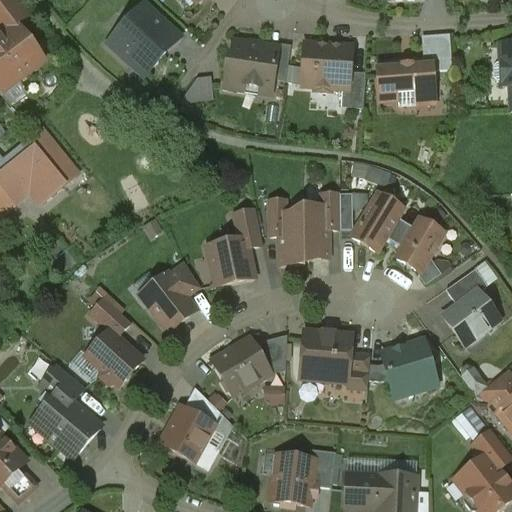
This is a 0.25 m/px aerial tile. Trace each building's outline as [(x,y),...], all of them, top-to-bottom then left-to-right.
[(13,0),(0,0),(0,36),(4,42),(19,31),(19,33),(31,24),(13,0)] [(144,9),(130,23),(151,43),(164,29),(178,43),(179,41),(144,9)] [(130,23),(109,47),(144,79),(178,43),(164,29),(151,43),(130,23)] [(4,42),(1,45),(0,43),(0,92),(3,96),(5,95),(3,93),(41,65),(42,67),(44,65),(19,33),(19,31),(4,42)] [(454,53),(453,33),(425,35),(426,55),(454,53)] [(262,47),(250,45),(250,47),(234,44),(232,58),(229,58),(224,92),(249,95),(250,90),(270,93),(269,98),(271,99),(274,83),(275,71),(278,51),(262,49),(262,47)] [(352,50),(304,47),(301,90),(316,91),(316,92),(318,95),(327,96),(329,93),(329,92),(343,92),(349,93),(350,75),(345,75),(346,68),(351,64),(352,50)] [(511,47),(504,47),(505,64),(500,65),(496,66),(493,69),(494,81),(497,84),(501,83),(501,89),(509,89),(511,88),(511,47)] [(451,61),(430,63),(431,74),(452,73),(451,61)] [(430,62),(378,66),(378,72),(381,105),(398,104),(398,109),(414,108),(414,102),(433,101),(430,63),(430,62)] [(287,73),(275,71),(274,83),(285,85),(287,73)] [(365,77),(350,75),(349,93),(343,92),(341,111),(363,112),(365,77)] [(196,99),(216,98),(215,77),(195,78),(196,99)] [(0,218),(14,208),(0,191),(0,218)] [(340,234),(339,198),(326,198),(326,211),(328,211),(328,234),(340,234)] [(352,198),(339,198),(340,234),(352,234),(352,198)] [(378,198),(352,241),(376,256),(385,241),(397,222),(402,213),(378,198)] [(281,205),(267,205),(267,241),(279,241),(279,218),(281,218),(281,205)] [(326,211),(303,211),(303,217),(303,218),(304,263),(305,263),(328,262),(328,234),(328,211),(326,211)] [(246,242),(248,252),(263,249),(255,214),(232,219),(237,244),(246,242)] [(303,217),(281,218),(279,218),(279,241),(280,269),(305,269),(305,263),(304,263),(303,218),(303,217)] [(397,222),(385,241),(402,251),(414,232),(397,222)] [(402,251),(396,262),(420,276),(443,238),(419,223),(402,251)] [(246,242),(237,244),(207,249),(211,269),(215,271),(218,288),(210,289),(210,291),(256,282),(248,252),(246,242)] [(185,267),(169,280),(185,301),(200,290),(185,267)] [(475,273),(446,294),(457,310),(478,295),(478,296),(487,290),(475,273)] [(167,277),(147,293),(153,301),(147,306),(150,310),(149,313),(154,318),(156,318),(169,335),(189,319),(186,314),(192,309),(185,301),(169,280),(167,277)] [(457,310),(443,321),(464,349),(467,347),(472,348),(481,341),(482,335),(494,326),(485,314),(489,311),(478,296),(478,295),(457,310)] [(131,326),(104,302),(90,318),(108,335),(109,334),(117,341),(131,326)] [(117,341),(109,334),(108,335),(86,360),(101,373),(100,380),(109,388),(115,386),(119,390),(142,364),(117,341)] [(336,337),(321,336),(304,335),(300,383),(347,387),(350,357),(351,339),(336,337)] [(287,339),(253,348),(270,377),(284,375),(286,375),(287,339)] [(243,347),(235,352),(234,351),(234,352),(212,365),(222,383),(221,385),(226,395),(230,395),(233,400),(270,377),(253,348),(250,343),(244,346),(243,346),(243,347)] [(421,345),(383,356),(382,362),(389,384),(392,397),(417,390),(424,394),(434,391),(438,383),(435,374),(429,371),(421,345)] [(370,358),(350,357),(347,387),(351,393),(367,394),(368,385),(369,369),(370,358)] [(378,369),(369,369),(368,385),(383,386),(389,384),(384,368),(378,369)] [(85,392),(57,369),(39,390),(53,401),(59,394),(73,405),(85,392)] [(511,379),(507,374),(480,397),(496,416),(511,402),(511,379)] [(220,417),(195,392),(183,412),(214,429),(220,417)] [(73,405),(59,394),(53,401),(31,427),(73,463),(101,430),(73,405)] [(284,394),(274,394),(274,406),(284,406),(284,394)] [(511,402),(496,416),(496,417),(496,418),(497,418),(505,412),(511,420),(511,422),(511,428),(511,402)] [(183,412),(181,411),(161,448),(196,467),(216,430),(183,412)] [(511,460),(491,434),(471,449),(481,462),(487,458),(499,473),(511,463),(511,460)] [(1,439),(0,439),(0,490),(27,465),(27,464),(25,465),(1,439)] [(336,457),(310,454),(308,463),(314,464),(313,474),(319,475),(317,490),(331,492),(336,457)] [(481,462),(455,483),(466,498),(464,500),(463,506),(468,511),(500,511),(511,503),(511,490),(499,473),(487,458),(481,462)] [(308,463),(277,459),(277,460),(282,461),(281,473),(275,477),(273,491),(275,491),(274,505),(281,506),(281,511),(288,511),(294,511),(295,508),(309,509),(310,499),(316,500),(317,490),(319,475),(313,474),(314,464),(308,463)] [(379,479),(347,477),(345,505),(377,506),(378,506),(379,479)] [(414,511),(416,481),(379,479),(378,506),(377,506),(376,511),(414,511)]
